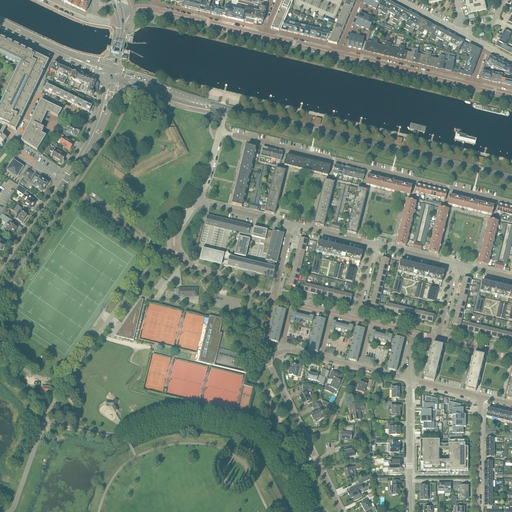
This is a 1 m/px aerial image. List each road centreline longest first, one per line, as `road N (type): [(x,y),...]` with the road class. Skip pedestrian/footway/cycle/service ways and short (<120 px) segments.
road 1 (residential): [(220,131),(511,202)]
road 2 (secondary): [(511,178),(226,108)]
road 3 (residential): [(340,511),(266,359)]
road 4 (residential): [(273,298),(177,254),(174,234),(195,201)]
road 5 (residential): [(338,53),(471,84)]
road 6 (residential): [(98,122),(37,93),(14,142)]
road 7 (residential): [(111,73),(0,24)]
road 8 (secondary): [(226,108),(111,73)]
